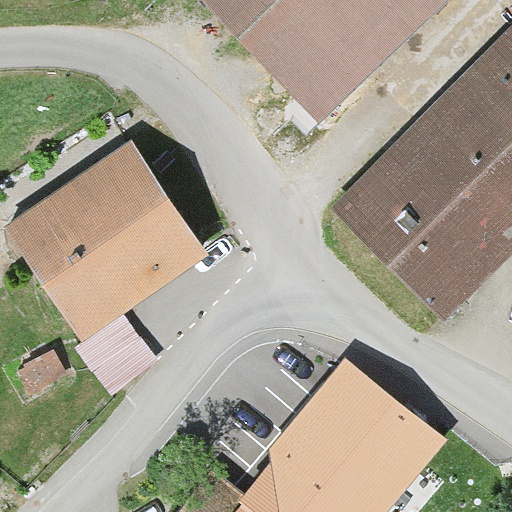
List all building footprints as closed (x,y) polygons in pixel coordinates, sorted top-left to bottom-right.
[(205,0),(318,118),(442,0),(205,0)] [(511,27),(332,210),(447,322),(511,256),(511,27)] [(206,259),(126,148),(2,236),(82,347),(206,259)] [(64,378),(49,356),(20,376),(35,398),(64,378)] [(440,441),(353,366),(322,402),(316,397),(260,461),(268,468),(243,497),(217,475),(185,511),(389,511),(417,480),(411,474),(440,441)]
